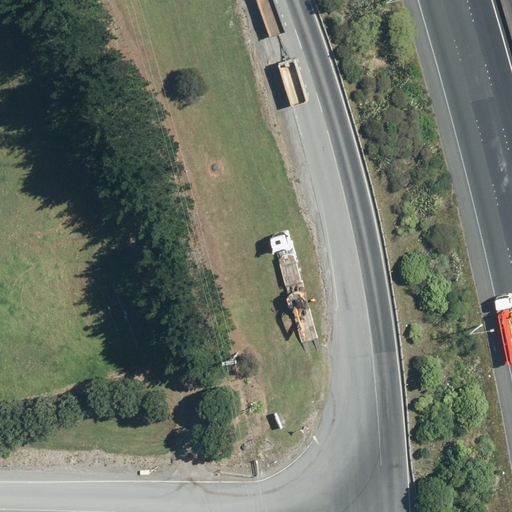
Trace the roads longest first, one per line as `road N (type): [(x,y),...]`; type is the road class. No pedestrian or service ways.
road 1 (tertiary): [(394,511),(371,235),(301,0)]
road 2 (motorway): [(511,175),(464,0)]
